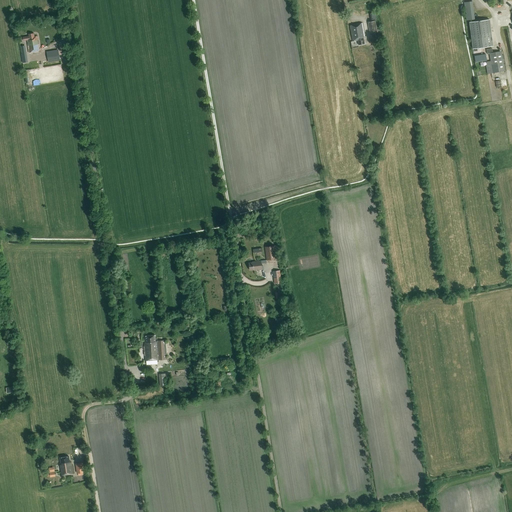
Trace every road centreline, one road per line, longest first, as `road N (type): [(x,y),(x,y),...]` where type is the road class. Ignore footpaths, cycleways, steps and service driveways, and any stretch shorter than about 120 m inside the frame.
road 1 (track): [(280,511),(231,219)]
road 2 (unclassified): [(105,241),(64,0)]
road 3 (track): [(193,0),(231,219)]
